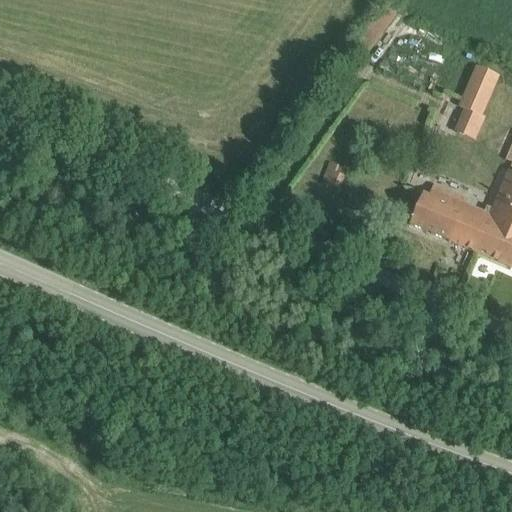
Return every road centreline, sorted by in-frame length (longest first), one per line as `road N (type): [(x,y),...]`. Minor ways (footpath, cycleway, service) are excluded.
road 1 (unclassified): [(511,470),(0,260)]
road 2 (unclassified): [(511,323),(0,116)]
